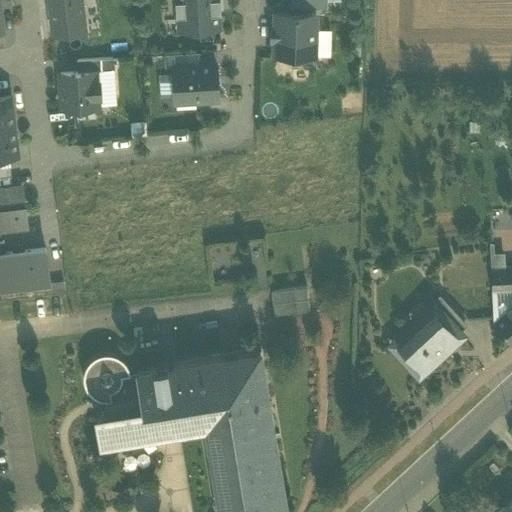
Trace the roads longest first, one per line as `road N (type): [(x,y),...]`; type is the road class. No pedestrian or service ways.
road 1 (residential): [(44,157),(243,137),(247,0)]
road 2 (tertiary): [(511,389),(382,509)]
